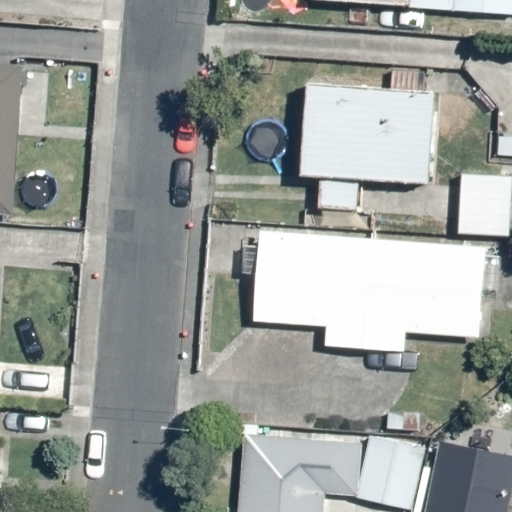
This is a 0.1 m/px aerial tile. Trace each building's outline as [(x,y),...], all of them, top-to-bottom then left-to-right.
[(511,0),(314,0),(314,3),(511,15),(511,0)] [(0,214),(21,216),(28,65),(0,63),(0,214)] [(434,94),(306,86),(299,177),(430,186),(434,94)] [(511,172),(460,171),(458,235),(511,236),(511,172)] [(484,246),(262,232),(255,322),(327,327),(326,346),(405,351),(406,333),(480,338),(484,246)] [(245,435),(238,511),(325,511),(327,495),(357,498),(361,445),(245,435)] [(358,500),(401,507),(413,443),(370,435),(358,500)] [(503,511),(505,507),(419,493),(414,511),(503,511)]
